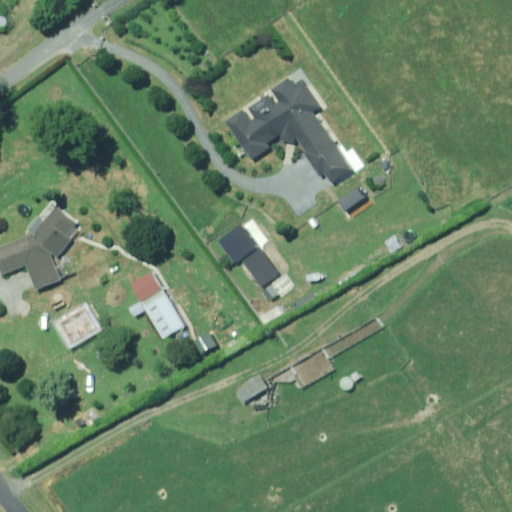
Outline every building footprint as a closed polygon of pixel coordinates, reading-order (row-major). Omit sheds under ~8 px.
[(286,142),(293,137),(297,144),(302,141),(311,153),(308,155),(324,179),(329,176),(335,185),(356,171),(317,115),(325,110),(309,87),(302,92),(293,79),(267,97),(269,99),(253,110),(256,116),(252,118),(247,111),(229,122),(256,161),(274,149),(272,145),(283,137),(286,142)] [(40,236),(0,250),(0,261),(6,276),(30,267),(39,292),(63,283),(58,269),(77,241),(71,237),(80,224),(58,209),(40,236)] [(261,248),(256,241),(238,252),(243,260),(261,248)] [(275,280),(257,256),(246,264),(264,288),(275,280)] [(190,327),(157,273),(136,285),(169,340),(190,327)] [(85,296),(79,283),(70,287),(76,300),(85,296)] [(338,370),(328,354),(296,373),(305,389),(338,370)] [(271,390),(264,378),(239,391),(247,404),(271,390)]
